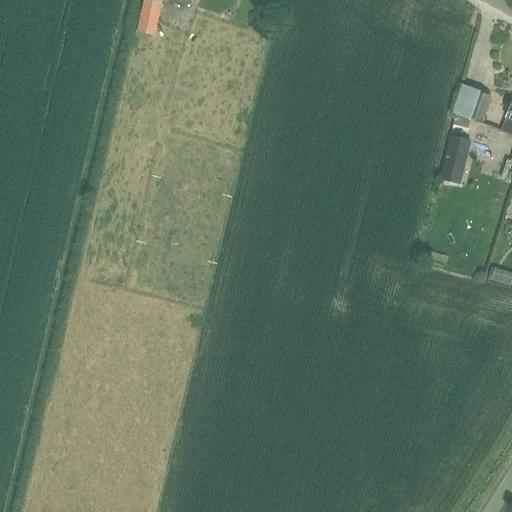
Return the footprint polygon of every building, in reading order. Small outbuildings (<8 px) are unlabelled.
[(142,0),(136,32),(154,35),(161,0),(142,0)] [(481,124),(491,96),(474,91),(465,118),(481,124)] [(511,104),(506,117),(507,117),(501,131),(511,135),(511,104)] [(459,186),(471,141),(450,136),(439,181),(459,186)] [(487,280),(497,283),(500,271),(491,268),(487,280)]
